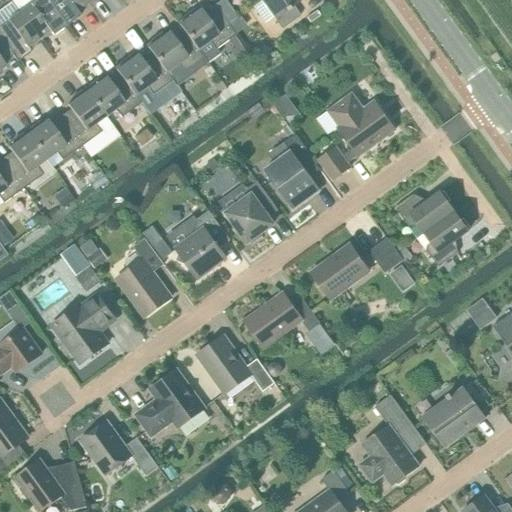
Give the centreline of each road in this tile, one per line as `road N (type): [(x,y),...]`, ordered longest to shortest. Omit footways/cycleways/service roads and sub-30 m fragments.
road 1 (residential): [(57,398),(87,395),(438,143)]
road 2 (residential): [(0,110),(150,0)]
road 3 (residential): [(406,511),(511,435)]
road 4 (unclassified): [(497,101),(422,0)]
